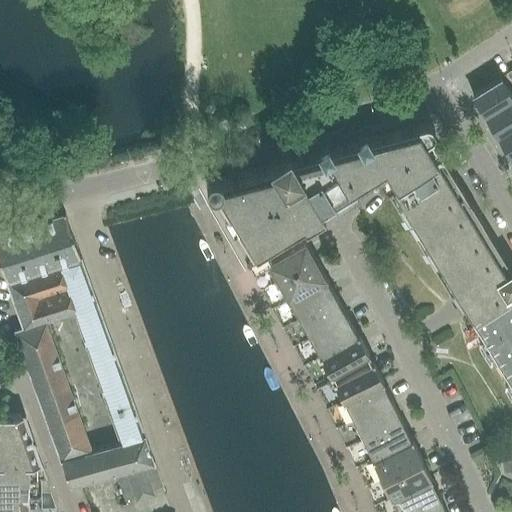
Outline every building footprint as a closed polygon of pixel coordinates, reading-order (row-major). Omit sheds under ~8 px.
[(511,94),(500,76),(479,89),(473,92),(486,113),(511,97),(511,94)] [(511,97),(486,113),(499,134),(511,125),(511,97)] [(375,171),(386,189),(443,155),(431,136),(434,133),(435,129),(433,125),(429,123),(426,123),(423,123),(386,132),(369,137),(366,132),(358,137),(359,140),(331,147),(328,142),(319,147),(320,150),(293,157),(289,151),(272,163),(274,167),(222,181),(221,177),(218,174),(215,173),(211,174),(208,177),(207,180),(208,184),(210,187),(215,189),(219,187),(230,207),(226,209),(234,222),(237,220),(253,247),(304,216),(305,219),(308,218),(308,219),(325,208),(322,203),(375,171)] [(511,154),(511,153),(511,125),(499,134),(511,154)] [(511,379),(511,265),(511,266),(443,155),(386,189),(468,322),(474,318),(511,379)] [(0,231),(0,257),(9,282),(81,256),(65,210),(0,231)] [(261,262),(251,267),(251,268),(262,286),(316,256),(305,237),(267,258),(261,262)] [(98,304),(81,256),(9,282),(24,326),(48,321),(74,312),(98,304)] [(316,256),(262,286),(273,305),(327,275),(316,256)] [(327,275),(273,305),(283,324),(337,294),(327,276),(327,275)] [(153,288),(135,294),(166,380),(184,374),(153,288)] [(337,294),(283,324),(294,343),(347,313),(337,294)] [(93,448),(48,321),(24,326),(16,329),(62,460),(70,484),(115,471),(145,463),(153,461),(154,462),(155,462),(144,434),(98,304),(74,312),(120,440),(93,448)] [(347,313),(294,343),(305,362),(359,331),(358,330),(357,331),(347,313)] [(359,331),(305,362),(316,381),(331,373),(370,351),(359,331)] [(374,357),(318,385),(328,405),(384,377),(374,357)] [(384,377),(328,405),(337,425),(392,397),(383,379),(385,378),(384,377)] [(392,397),(337,425),(347,444),(402,417),(392,397)] [(42,462),(25,412),(0,412),(0,477),(30,477),(46,476),(41,463),(42,462)] [(402,417),(347,444),(356,463),(413,435),(412,434),(411,435),(402,417)] [(413,435),(356,463),(366,483),(422,455),(413,435)] [(422,455),(366,483),(376,502),(432,474),(422,455)] [(155,492),(145,463),(115,471),(124,497),(135,493),(137,499),(155,492)] [(432,474),(376,502),(380,511),(400,511),(441,495),(431,476),(432,475),(432,474)] [(0,500),(31,499),(30,477),(0,477),(0,500)] [(41,490),(42,499),(53,498),(51,490),(41,490)] [(233,511),(227,494),(210,501),(213,511),(233,511)] [(447,511),(441,495),(400,511),(447,511)] [(42,507),(55,506),(56,506),(53,498),(42,499),(42,507)] [(31,511),(31,499),(0,500),(0,511),(31,511)]
